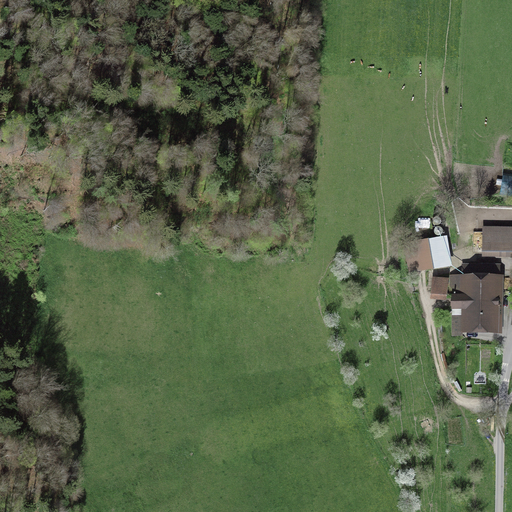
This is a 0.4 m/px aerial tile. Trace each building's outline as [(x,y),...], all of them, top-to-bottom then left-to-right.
[(502,192),(511,192),(511,171),(503,171),(502,192)] [(511,230),(484,231),(483,256),(511,256),(511,230)] [(445,239),(406,245),(411,273),(449,267),(445,239)] [(464,289),(452,289),(452,307),(460,307),(460,336),(497,336),(498,272),(464,272),(464,289)] [(447,280),(432,278),(431,292),(446,293),(447,280)] [(430,428),(427,419),(418,422),(421,431),(430,428)]
